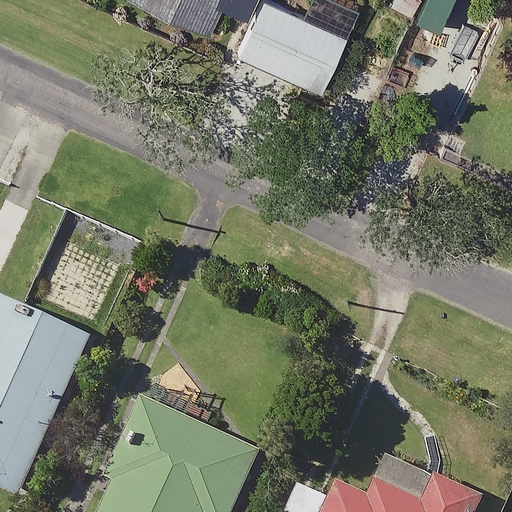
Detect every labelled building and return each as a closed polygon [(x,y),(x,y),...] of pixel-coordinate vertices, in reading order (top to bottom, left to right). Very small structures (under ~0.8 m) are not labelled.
[(140,0),(213,29),(224,2),(248,12),(252,0),(140,0)] [(349,38),(265,1),(242,54),(327,90),(349,38)] [(98,339),(9,299),(0,319),(0,490),(25,502),(98,339)] [(238,511),(262,455),(150,410),(107,511),(238,511)] [(485,511),(488,507),(440,486),(428,511),(348,477),(335,505),(305,492),(295,511),(485,511)]
